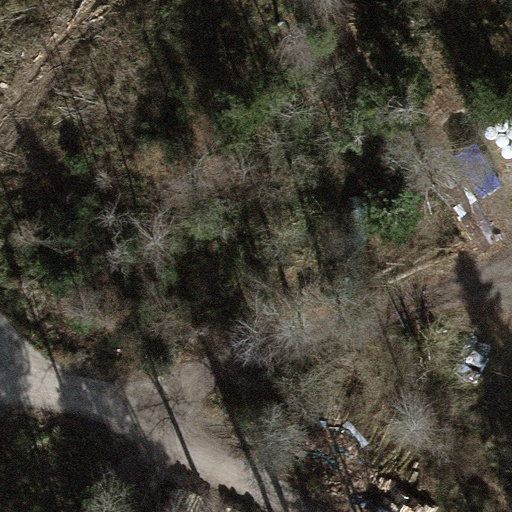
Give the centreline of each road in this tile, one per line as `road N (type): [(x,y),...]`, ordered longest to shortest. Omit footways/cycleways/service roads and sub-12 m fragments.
road 1 (track): [(511,243),(128,422)]
road 2 (track): [(128,422),(299,511)]
road 3 (track): [(0,392),(91,407),(128,422)]
